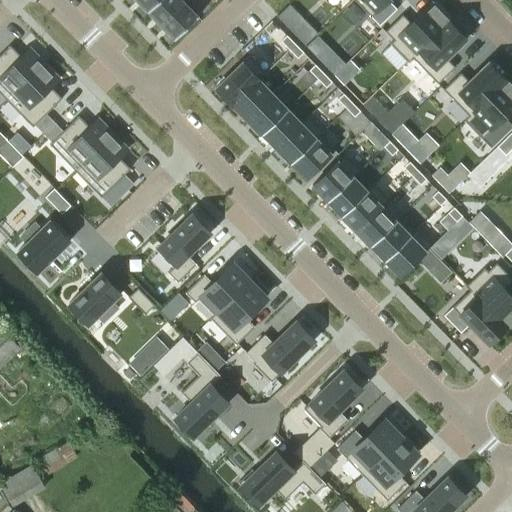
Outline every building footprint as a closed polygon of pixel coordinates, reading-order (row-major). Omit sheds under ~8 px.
[(135,0),(147,11),(158,0),(135,0)] [(182,0),(158,0),(147,11),(160,25),(184,2),(182,0)] [(355,0),(379,25),(396,8),(388,0),(355,0)] [(184,2),(160,25),(174,39),(198,16),(184,2)] [(402,14),(385,30),(393,39),(390,42),(407,60),(448,20),(431,2),(410,22),(402,14)] [(289,4),(277,16),(276,16),(305,45),(316,34),(317,33),(289,4)] [(448,20),(407,60),(408,61),(412,57),(437,83),(455,66),(446,57),(466,38),(448,20)] [(316,34),(305,45),(334,74),(345,64),(316,34)] [(286,35),(281,41),(289,49),(295,44),(286,35)] [(295,44),(289,49),(297,58),(303,52),(295,44)] [(0,54),(0,93),(6,100),(43,63),(28,48),(20,56),(10,45),(0,54)] [(249,55),(215,87),(232,104),(259,78),(266,72),(249,55)] [(460,72),(443,88),(468,114),(464,119),(506,79),(488,61),(468,80),(460,72)] [(43,63),(6,100),(32,126),(34,124),(45,113),(61,98),(51,87),(58,79),(43,63)] [(315,64),(309,70),(317,79),(323,73),(315,64)] [(323,73),(317,79),(326,87),(332,82),(323,73)] [(259,78),(232,104),(245,118),(272,92),(259,78)] [(511,85),(506,79),(464,119),(490,146),(511,126),(503,117),(511,108),(511,85)] [(272,92),(245,118),(260,134),(287,108),(272,92)] [(343,94),(338,99),(346,108),(352,102),(343,94)] [(352,102),(346,108),(354,116),(360,111),(352,102)] [(287,108),(260,134),(275,148),(301,122),(287,108)] [(42,133),(54,122),(45,113),(34,124),(42,133)] [(78,115),(49,143),(75,170),(112,134),(97,119),(89,126),(78,115)] [(301,122),(275,148),(289,163),(291,162),(320,134),(323,131),(309,115),(301,122)] [(51,142),(62,130),(54,122),(42,133),(51,142)] [(407,150),(417,140),(407,130),(397,140),(407,150)] [(511,130),(468,173),(480,185),(509,157),(505,153),(511,146),(511,130)] [(381,132),(375,138),(383,146),(389,141),(381,132)] [(112,134),(75,170),(101,197),(112,186),(120,194),(132,183),(123,175),(130,168),(119,157),(127,149),(112,134)] [(320,134),(291,162),(306,178),(335,150),(320,134)] [(6,139),(0,145),(0,150),(14,165),(23,156),(6,139)] [(389,141),(383,146),(392,155),(397,149),(389,141)] [(344,153),(312,184),(327,200),(353,175),(360,169),(344,153)] [(409,161),(403,167),(412,176),(418,170),(409,161)] [(446,174),(440,167),(432,175),(449,192),(456,185),(446,174)] [(418,170),(412,176),(420,184),(426,179),(418,170)] [(327,200),(326,201),(340,215),(367,189),(353,175),(327,200)] [(367,189),(340,215),(356,231),(382,205),(389,198),(374,182),(367,189)] [(54,188),(45,196),(62,214),(70,205),(54,188)] [(438,191),(432,196),(440,205),(446,199),(438,191)] [(382,205),(356,231),(368,244),(395,218),(382,205)] [(453,207),(448,213),(456,221),(462,216),(453,207)] [(192,215),(156,250),(173,267),(168,272),(178,282),(196,264),(187,255),(210,233),(192,215)] [(395,218),(368,244),(384,261),(385,260),(413,230),(399,215),(395,218)] [(26,243),(17,251),(37,272),(70,240),(49,220),(41,228),(34,221),(18,235),(26,243)] [(413,230),(385,260),(400,275),(418,258),(424,264),(433,255),(428,249),(433,244),(416,227),(413,230)] [(433,255),(424,264),(432,273),(441,264),(439,261),(433,255)] [(483,269),(466,285),(506,326),(511,320),(511,295),(504,288),(511,280),(511,278),(496,262),(487,272),(483,269)] [(204,274),(185,292),(195,303),(198,299),(214,315),(250,280),(233,263),(213,284),(204,274)] [(101,272),(68,304),(79,315),(88,324),(97,316),(103,322),(118,308),(112,301),(120,292),(101,272)] [(250,280),(214,315),(229,331),(226,334),(236,345),(254,327),(246,318),(266,297),(250,280)] [(470,290),(444,315),(461,332),(469,324),(488,343),(506,326),(466,285),(465,285),(470,290)] [(137,287),(128,296),(145,313),(154,304),(137,287)] [(181,308),(186,302),(177,293),(172,298),(181,308)] [(264,334),(246,352),(255,361),(253,363),(271,382),(313,340),(295,321),(273,343),(264,334)] [(0,365),(19,347),(0,327),(0,365)] [(130,363),(141,374),(167,349),(156,337),(130,363)] [(216,371),(225,362),(205,342),(196,351),(197,352),(216,371)] [(191,402),(175,417),(196,439),(210,426),(207,423),(227,402),(210,385),(220,376),(216,371),(197,352),(186,362),(198,374),(181,392),(191,402)] [(343,370),(307,405),(324,422),(319,427),(329,437),(347,420),(338,410),(361,388),(358,386),(360,384),(349,373),(348,375),(343,370)] [(355,429),(336,447),(346,458),(349,454),(365,470),(401,435),(384,418),(363,439),(355,429)] [(401,435),(365,470),(380,486),(377,490),(387,500),(405,482),(396,473),(417,452),(401,435)] [(56,448),(34,461),(43,478),(66,464),(56,448)] [(314,460),(308,467),(317,476),(334,460),(325,450),(314,460)] [(252,469),(238,483),(240,485),(239,487),(259,508),(278,489),(285,497),(303,480),(315,492),(324,483),(317,476),(308,467),(302,460),(293,469),(275,452),(255,472),(252,469)] [(415,489),(397,507),(401,511),(447,511),(465,495),(460,490),(462,488),(451,477),(449,479),(447,477),(424,499),(415,489)] [(153,511),(184,511),(177,504),(174,504),(182,495),(175,489),(153,511)]
